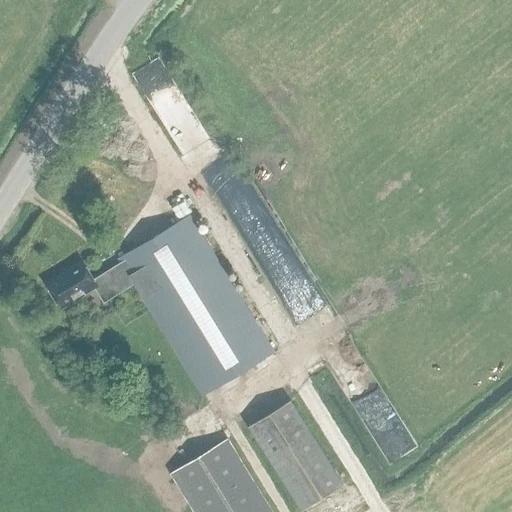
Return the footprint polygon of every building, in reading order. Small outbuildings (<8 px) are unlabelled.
[(119,259),(121,262),(135,285),(203,395),(273,353),(189,216),(119,259)] [(92,298),(73,266),(45,284),(69,323),(82,315),(93,332),(123,313),(107,289),(92,298)] [(162,354),(135,309),(108,325),(131,363),(147,353),(151,361),(162,354)] [(248,426),(302,511),(344,485),(291,399),(248,426)] [(387,463),(417,450),(402,417),(372,430),(387,463)] [(269,511),(225,441),(172,474),(194,511),(269,511)]
